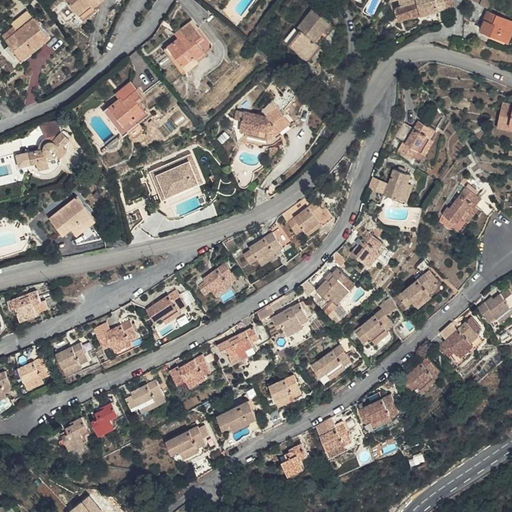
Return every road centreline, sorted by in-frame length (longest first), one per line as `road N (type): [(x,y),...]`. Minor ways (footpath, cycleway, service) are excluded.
road 1 (residential): [(377,91),(384,118),(348,218),(324,252),(232,317),(22,419)]
road 2 (residential): [(511,258),(356,390),(256,446),(169,511)]
road 3 (residential): [(196,238),(268,211),(313,179),(377,91)]
road 4 (residential): [(196,238),(177,261),(115,298),(0,349)]
road 5 (residential): [(0,281),(196,238)]
road 6 (residential): [(0,127),(69,94),(127,39)]
road 7 (residential): [(377,91),(391,66),(422,51),(511,78)]
road 8 (secondary): [(414,511),(511,443)]
